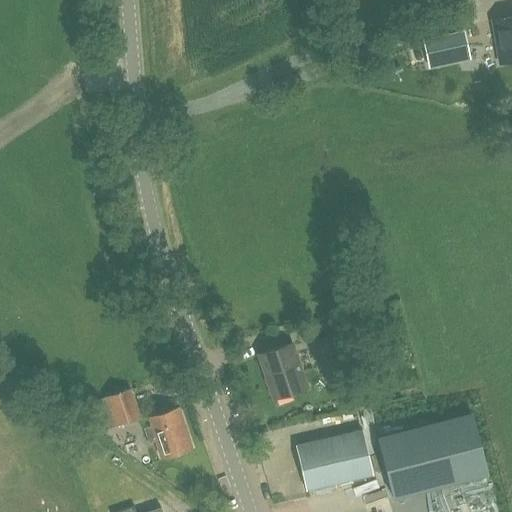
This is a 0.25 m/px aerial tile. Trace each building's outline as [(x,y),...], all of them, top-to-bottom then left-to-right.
[(511,61),(511,15),(493,19),(501,63),(511,61)] [(429,66),(469,58),(464,34),(424,42),(429,66)] [(338,326),(315,335),(328,371),(351,362),(338,326)] [(306,382),(290,338),(258,350),(274,394),(306,382)] [(131,389),(107,397),(116,425),(141,417),(131,389)] [(157,439),(163,457),(194,446),(179,406),(149,417),(152,425),(145,427),(151,442),(157,439)] [(377,436),(393,497),(487,473),(471,412),(377,436)] [(307,490),(373,474),(363,429),(297,445),(307,490)] [(364,489),(348,493),(350,503),(367,498),(364,489)]
